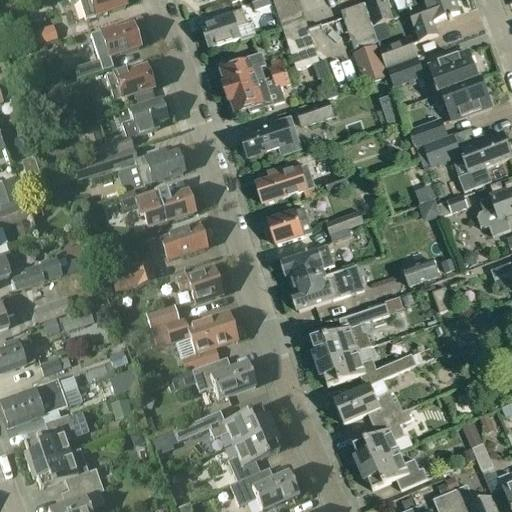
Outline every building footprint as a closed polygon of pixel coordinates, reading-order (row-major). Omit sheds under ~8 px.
[(95,20),(125,10),(122,0),(77,0),(85,23),(95,20)] [(272,4),(270,0),(250,0),(255,11),(272,4)] [(297,0),(295,0),(274,7),(278,18),(301,10),(297,0)] [(393,21),(386,0),(377,0),(365,4),(373,28),(393,21)] [(453,0),(415,14),(415,15),(409,17),(418,44),(438,38),(433,25),(459,16),(453,0)] [(410,0),(415,14),(453,0),(410,0)] [(364,7),(341,15),(354,53),(377,45),(364,7)] [(301,10),(278,18),(282,29),(304,21),(301,10)] [(210,51),(240,42),(236,30),(247,27),(242,13),(232,17),(231,16),(215,21),(216,25),(203,30),(210,51)] [(304,21),(282,29),(285,40),(308,32),(304,21)] [(25,24),(0,32),(0,60),(33,50),(25,24)] [(114,70),(110,61),(139,52),(131,28),(114,33),(113,30),(90,38),(94,51),(98,63),(74,71),(78,82),(114,70)] [(39,48),(57,42),(53,29),(35,35),(39,48)] [(308,32),(285,40),(289,51),(312,43),(308,32)] [(417,59),(410,38),(380,50),(387,70),(417,59)] [(312,43),(289,51),(292,61),(315,54),(312,43)] [(374,49),(351,57),(362,88),(385,80),(374,49)] [(315,54),(292,61),(296,72),(312,67),(319,65),(315,54)] [(440,96),(479,82),(468,54),(429,68),(439,97),(440,96)] [(226,96),(265,82),(261,71),(266,69),(262,56),(233,65),(234,69),(221,74),(224,85),(223,86),(226,96)] [(387,72),(393,89),(423,78),(416,61),(387,72)] [(273,81),(286,77),(283,66),(269,71),(273,81)] [(108,93),(112,106),(123,103),(153,93),(145,69),(128,75),(127,72),(114,76),(104,79),(108,93)] [(286,77),(273,81),(276,92),(290,87),(286,77)] [(273,108),(265,82),(226,96),(229,105),(231,105),(234,117),(248,112),(250,116),(273,108)] [(491,109),(479,82),(440,96),(441,96),(451,123),(491,109)] [(132,124),(121,128),(126,142),(137,139),(157,132),(156,128),(166,125),(159,103),(129,113),(132,124)] [(301,131),(334,119),(329,103),(296,114),(301,131)] [(441,122),(409,133),(414,148),(446,136),(441,122)] [(279,151),(291,147),(284,125),(272,129),(272,128),(242,139),(249,162),(279,152),(279,151)] [(102,146),(96,126),(83,129),(89,150),(102,146)] [(491,185),(486,171),(511,161),(502,136),(473,148),(463,152),(467,162),(463,164),(468,176),(458,180),(464,195),(491,185)] [(430,169),(460,158),(453,139),(423,150),(430,169)] [(106,147),(110,158),(126,153),(122,142),(106,147)] [(131,152),(126,153),(110,158),(72,171),(76,185),(119,171),(118,168),(134,162),(131,152)] [(144,159),(134,162),(143,189),(183,176),(176,154),(166,158),(164,153),(158,154),(157,152),(147,156),(147,158),(144,159)] [(39,180),(33,160),(21,164),(28,184),(39,180)] [(316,191),(308,167),(288,174),(286,168),(269,174),(271,180),(256,185),(264,208),(316,191)] [(0,176),(0,208),(1,210),(19,204),(8,173),(0,176)] [(348,189),(344,177),(324,183),(328,196),(348,189)] [(132,204),(134,211),(138,223),(143,221),(147,231),(194,216),(186,193),(168,199),(166,192),(132,204)] [(500,223),(511,218),(511,193),(505,196),(503,192),(490,197),(491,199),(479,203),(484,218),(496,213),(500,223)] [(462,198),(447,204),(451,216),(467,210),(462,198)] [(416,207),(422,225),(438,219),(432,201),(416,207)] [(0,230),(27,222),(21,206),(0,213),(0,230)] [(277,248),(313,237),(304,211),(296,214),(296,213),(268,222),(277,248)] [(363,227),(359,214),(325,224),(330,238),(363,227)] [(179,260),(208,251),(199,226),(159,240),(166,260),(178,256),(179,260)] [(340,236),(330,239),(333,247),(342,243),(340,236)] [(290,279),(293,288),(325,277),(323,273),(334,269),(327,248),(282,263),(283,266),(281,270),(283,276),(286,277),(287,280),(290,279)] [(4,263),(12,261),(9,252),(0,255),(0,261),(3,260),(4,263)] [(4,263),(3,260),(0,261),(0,281),(10,278),(4,263)] [(56,261),(38,267),(25,271),(26,276),(13,280),(18,292),(62,278),(56,261)] [(404,272),(409,290),(437,280),(432,263),(404,272)] [(511,264),(490,273),(499,295),(511,290),(511,264)] [(113,296),(136,289),(156,282),(151,265),(108,278),(113,296)] [(195,307),(223,298),(213,268),(185,278),(185,279),(176,282),(180,294),(189,291),(195,307)] [(343,273),(325,279),(325,277),(293,288),(296,297),(293,298),(294,301),(292,304),(295,311),(298,312),(299,315),(333,304),(333,303),(350,297),(343,273)] [(445,290),(432,295),(439,316),(453,311),(445,290)] [(71,314),(66,300),(33,312),(38,327),(71,314)] [(0,333),(8,331),(5,321),(14,317),(12,311),(14,310),(12,305),(0,309),(0,307),(0,333)] [(389,318),(385,306),(361,314),(365,326),(389,318)] [(182,320),(178,307),(160,313),(146,317),(150,330),(182,320)] [(94,325),(89,312),(60,321),(64,335),(94,325)] [(210,353),(238,344),(229,314),(200,324),(200,325),(191,328),(194,340),(204,336),(210,353)] [(316,368),(358,354),(354,342),(364,338),(361,327),(312,343),(315,353),(312,354),(316,368)] [(0,377),(25,368),(25,367),(34,364),(29,351),(30,351),(26,340),(16,343),(4,347),(6,351),(0,352),(0,377)] [(358,354),(316,368),(321,381),(324,380),(327,390),(376,374),(372,362),(362,366),(358,354)] [(380,370),(385,381),(416,368),(411,357),(380,370)] [(72,370),(68,359),(41,368),(44,378),(72,370)] [(191,373),(199,395),(214,390),(218,403),(255,390),(247,366),(223,374),(219,363),(191,373)] [(134,373),(109,382),(115,399),(140,390),(134,373)] [(0,403),(0,405),(4,418),(62,397),(57,383),(34,391),(0,403)] [(367,417),(372,427),(402,414),(398,403),(394,405),(389,394),(375,400),(370,388),(334,404),(344,427),(367,417)] [(67,410),(62,397),(4,418),(9,431),(44,419),(44,418),(67,410)] [(132,414),(128,400),(112,406),(116,420),(132,414)] [(233,447),(273,430),(267,417),(264,419),(260,409),(209,431),(214,442),(228,436),(233,447)] [(406,412),(402,414),(372,427),(377,438),(353,448),(357,458),(354,459),(359,472),(399,455),(394,443),(404,439),(400,428),(411,423),(406,412)] [(29,470),(70,455),(65,444),(76,440),(72,429),(76,428),(72,416),(44,426),(48,437),(24,446),(27,456),(24,457),(29,470)] [(178,445),(205,433),(200,422),(173,434),(178,445)] [(474,424),(462,430),(472,451),(483,446),(474,424)] [(237,485),(260,475),(255,464),(279,454),(275,444),(278,443),(273,430),(233,447),(238,459),(227,463),(237,485)] [(471,451),(481,474),(492,469),(482,446),(471,451)] [(70,455),(29,470),(33,483),(37,482),(40,492),(65,483),(69,494),(100,483),(96,472),(88,474),(84,464),(74,467),(70,455)] [(404,466),(399,455),(359,472),(365,485),(368,483),(372,493),(396,483),(401,493),(427,482),(423,471),(419,472),(414,462),(404,466)] [(511,511),(511,474),(498,480),(511,511)] [(260,475),(237,485),(229,488),(239,510),(257,502),(260,511),(266,511),(298,498),(288,475),(264,485),(260,475)] [(100,483),(69,494),(72,505),(52,511),(89,511),(90,511),(104,506),(100,495),(104,494),(100,483)] [(467,488),(450,495),(457,511),(497,511),(492,499),(475,506),(467,488)] [(437,511),(457,511),(450,495),(433,502),(437,511)]
